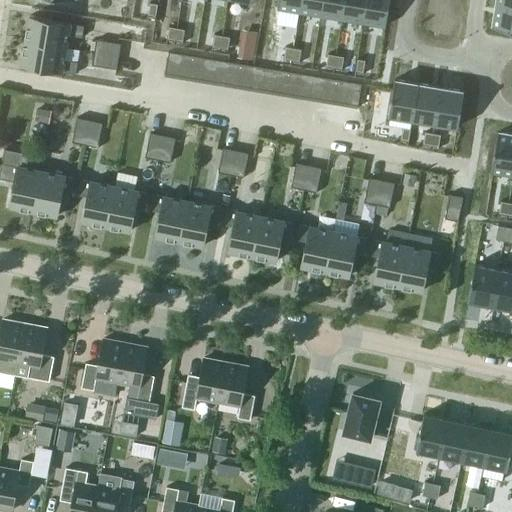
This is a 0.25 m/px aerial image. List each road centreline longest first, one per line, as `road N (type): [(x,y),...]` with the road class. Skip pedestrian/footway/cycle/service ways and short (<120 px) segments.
road 1 (residential): [(328,338),(0,263)]
road 2 (residential): [(511,374),(328,338)]
road 3 (residential): [(285,511),(328,338)]
